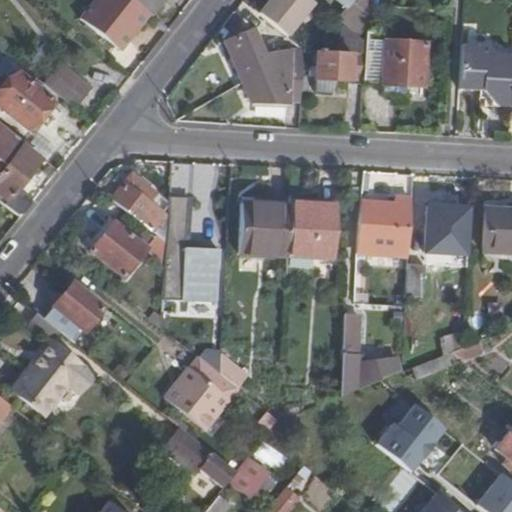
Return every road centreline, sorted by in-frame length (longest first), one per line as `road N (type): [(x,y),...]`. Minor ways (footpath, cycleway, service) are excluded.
road 1 (residential): [(511,158),(111,136)]
road 2 (residential): [(111,136),(0,276)]
road 3 (residential): [(218,0),(111,136)]
